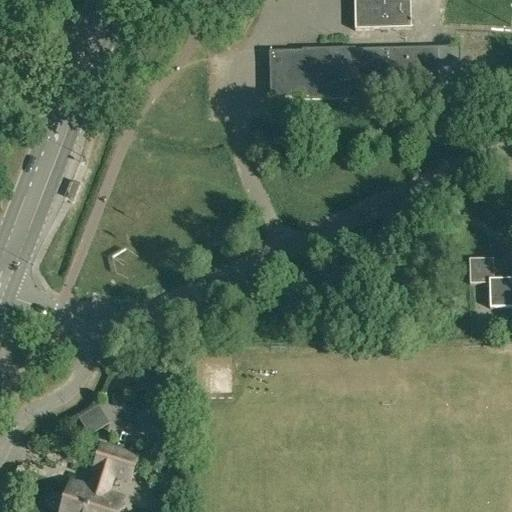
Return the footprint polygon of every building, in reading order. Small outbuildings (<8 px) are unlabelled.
[(410,0),(354,0),(355,32),(411,31),(410,0)] [(439,95),(439,92),(443,91),(443,98),(451,98),(451,91),(461,91),(460,49),(269,54),(270,99),(303,98),(303,101),(358,100),(358,97),(439,95)] [(469,261),(470,285),(489,285),(489,282),(493,282),(493,261),(469,261)] [(511,281),(493,282),(489,282),(489,285),(490,310),(511,309),(511,281)] [(94,471),(96,471),(90,490),(71,484),(61,511),(119,511),(123,501),(106,495),(112,476),(129,482),(136,459),(101,448),(94,471)] [(157,511),(176,511),(178,507),(161,501),(157,511)]
